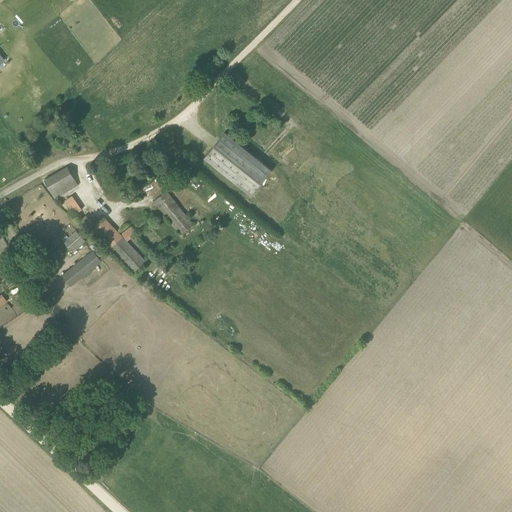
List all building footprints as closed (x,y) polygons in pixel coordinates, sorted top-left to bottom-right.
[(6,0),(14,13),(34,0),(6,0)] [(224,132),(204,157),(251,196),(272,170),(224,132)] [(286,164),(298,154),(293,148),(282,158),(286,164)] [(68,167),(44,180),(54,199),(77,185),(68,167)] [(193,224),(170,195),(167,191),(153,201),(180,234),(193,224)] [(82,210),(72,195),(64,201),(73,215),(82,210)] [(80,220),(86,228),(92,224),(87,216),(80,220)] [(146,261),(127,241),(137,233),(131,226),(121,235),(103,216),(89,228),(109,249),(110,248),(133,273),(146,261)] [(85,242),(76,231),(63,241),(73,253),(85,242)] [(102,261),(106,257),(99,249),(100,248),(95,242),(89,246),(92,250),(61,275),(71,287),(102,262),(102,261)]
